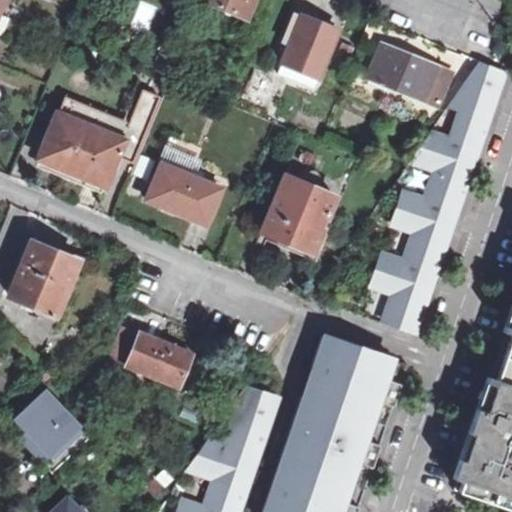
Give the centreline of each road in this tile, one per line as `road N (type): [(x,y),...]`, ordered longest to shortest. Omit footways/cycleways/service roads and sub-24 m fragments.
road 1 (residential): [(511,163),(403,480),(415,511)]
road 2 (residential): [(0,185),(296,306)]
